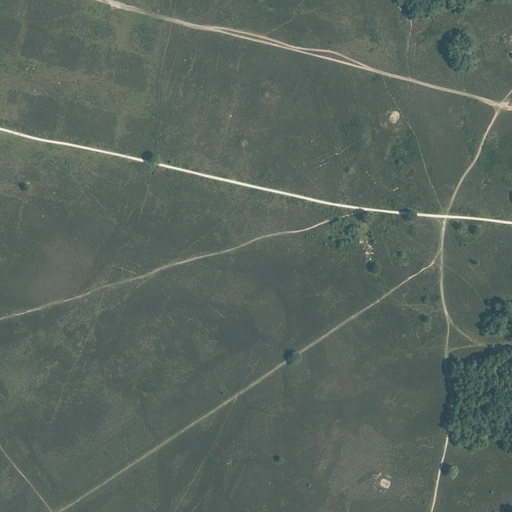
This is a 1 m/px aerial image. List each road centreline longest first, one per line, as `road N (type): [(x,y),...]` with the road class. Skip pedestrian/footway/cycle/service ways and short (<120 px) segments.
road 1 (track): [(59,511),(427,269),(442,246)]
road 2 (track): [(362,210),(0,317)]
road 3 (track): [(432,511),(453,404),(442,279),(447,215)]
road 4 (track): [(447,215),(501,105)]
